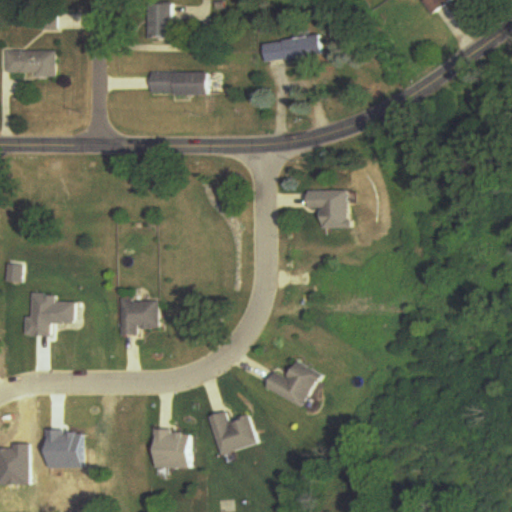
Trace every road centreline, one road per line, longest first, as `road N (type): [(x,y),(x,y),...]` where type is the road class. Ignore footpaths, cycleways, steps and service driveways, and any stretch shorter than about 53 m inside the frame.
road 1 (tertiary): [(511,32),(417,98),(317,144),(267,151),(0,149)]
road 2 (residential): [(267,151),(273,260),(267,296),(238,354),(207,372),(122,386),(0,389)]
road 3 (residential): [(99,0),(99,149)]
